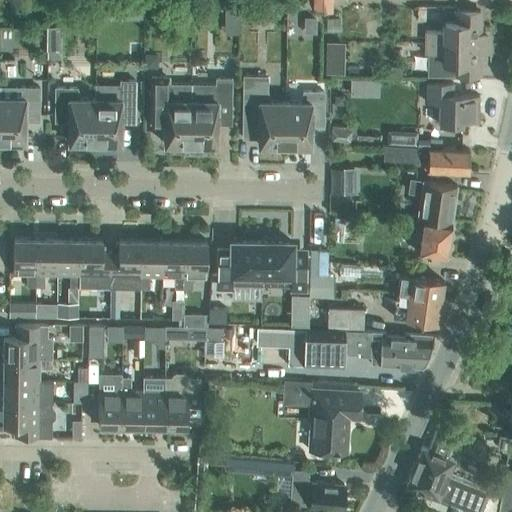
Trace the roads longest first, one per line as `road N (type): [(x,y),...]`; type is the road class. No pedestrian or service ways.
road 1 (unclassified): [(371,511),(460,325),(504,204)]
road 2 (residential): [(0,187),(302,191)]
road 3 (residential): [(154,455),(0,451)]
